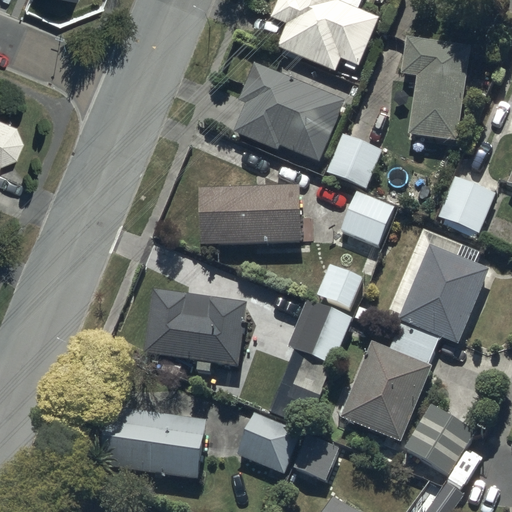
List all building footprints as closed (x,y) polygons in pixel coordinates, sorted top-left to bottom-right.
[(277,0),(272,16),(286,22),(277,46),(335,68),(339,57),(360,65),(378,17),(357,9),(360,0),(277,0)] [(470,47),(405,38),(401,75),(416,77),(409,134),(457,141),(470,47)] [(346,101),(254,64),(239,102),(246,105),(234,136),(278,154),(281,148),(321,164),(346,101)] [(0,167),(15,161),(23,147),(17,130),(0,122),(0,167)] [(384,148),(343,131),(327,172),(367,189),(384,148)] [(300,185),(200,188),(200,245),(301,243),(300,185)] [(498,202),(457,185),(441,226),(481,242),(498,202)] [(394,206),(356,191),(340,230),(378,245),(394,206)] [(394,319),(404,323),(402,329),(462,353),(492,280),(477,274),(482,262),(427,240),(394,319)] [(365,279),(331,265),(319,293),(353,308),(365,279)] [(246,301),(152,289),(144,355),(198,362),(196,371),(211,373),(212,363),(238,366),(246,301)] [(294,348),(333,365),(352,319),(308,300),(289,346),(294,348)] [(306,427),(333,365),(294,348),(268,410),(306,427)] [(435,378),(373,353),(344,429),(404,454),(435,378)] [(206,420),(110,408),(103,465),(199,477),(206,420)] [(301,432),(254,412),(237,453),(284,473),(301,432)] [(479,442),(434,414),(408,458),(452,486),(479,442)] [(340,449),(308,434),(294,468),(326,482),(340,449)] [(346,511),(332,502),(324,511),(346,511)]
